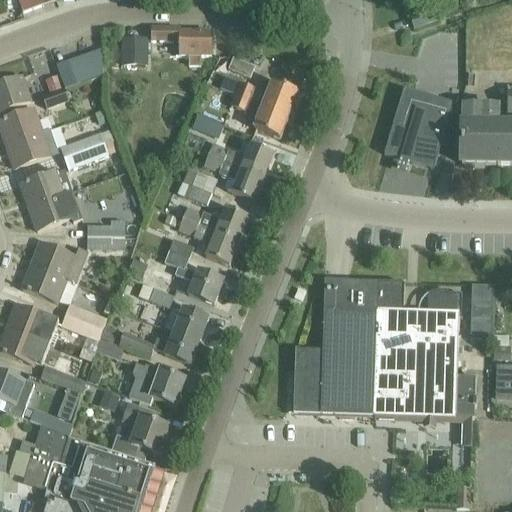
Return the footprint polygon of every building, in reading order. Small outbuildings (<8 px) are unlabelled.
[(18,0),(24,16),(44,9),(40,0),(18,0)] [(409,20),(413,31),(440,22),(436,11),(409,20)] [(189,60),(189,69),(201,69),(201,60),(211,59),(211,35),(180,35),(180,31),(151,31),(151,45),(179,45),(179,60),(189,60)] [(122,44),(122,69),(147,69),(146,44),(122,44)] [(104,51),(68,65),(77,89),(104,79),(104,51)] [(229,73),(250,82),(255,71),(233,62),(229,73)] [(77,89),(68,65),(56,69),(65,93),(42,102),(47,113),(70,105),(65,93),(77,89)] [(0,88),(0,116),(32,106),(23,81),(0,88)] [(241,85),(235,99),(263,109),(289,120),(299,96),(272,86),(268,96),(241,85)] [(511,90),(508,90),(507,117),(497,117),(498,111),(465,110),(465,129),(462,129),(461,168),(467,168),(467,173),(483,173),(483,168),(511,168),(511,90)] [(401,163),(399,169),(408,171),(410,165),(434,173),(454,107),(404,91),(384,158),(401,163)] [(263,109),(235,99),(231,109),(246,115),(245,120),(257,125),(254,132),(280,143),(289,120),(263,109)] [(0,125),(0,129),(7,150),(43,137),(35,113),(0,125)] [(220,140),(224,121),(204,116),(199,135),(220,140)] [(43,137),(7,150),(16,174),(52,161),(51,158),(58,155),(51,134),(43,137)] [(61,153),(65,164),(88,155),(104,149),(100,139),(61,153)] [(208,160),(264,182),(274,157),(250,148),(245,160),(213,147),(208,160)] [(88,155),(65,164),(70,176),(109,161),(104,149),(88,155)] [(264,182),(208,160),(203,172),(228,182),(225,189),(227,194),(231,196),(231,197),(255,206),(264,182)] [(192,189),(212,196),(216,185),(187,174),(184,185),(189,187),(192,189)] [(21,189),(30,212),(74,196),(65,175),(57,177),(57,176),(21,189)] [(212,196),(192,189),(189,187),(185,199),(208,208),(212,196)] [(74,196),(30,212),(39,235),(73,223),(75,227),(84,223),(74,196)] [(188,210),(183,223),(208,233),(239,244),(248,221),(225,212),(220,223),(188,210)] [(208,233),(183,223),(178,235),(210,248),(205,261),(229,270),(239,244),(208,233)] [(111,241),(124,241),(125,225),(111,224),(111,230),(88,229),(88,241),(111,241)] [(111,241),(88,241),(88,253),(124,253),(124,241),(111,241)] [(174,244),(169,255),(190,263),(194,252),(174,244)] [(41,246),(32,270),(67,284),(74,287),(87,257),(78,253),(75,261),(41,246)] [(190,263),(169,255),(164,267),(177,272),(175,279),(192,286),(187,298),(214,309),(223,286),(197,275),(196,277),(186,272),(190,263)] [(58,307),(70,309),(78,289),(74,287),(67,284),(32,270),(22,294),(58,308),(58,307)] [(293,417),(375,419),(378,314),(377,314),(378,286),(324,285),(322,354),(301,354),(295,370),(293,417)] [(378,314),(375,419),(473,422),(474,410),(476,409),(476,402),(475,402),(475,381),(457,380),(458,318),(461,317),(462,297),(448,297),(447,294),(439,294),(434,295),(430,296),(429,315),(403,315),(404,287),(378,286),(377,314),(378,314)] [(470,343),(492,343),(493,289),(472,289),(470,343)] [(149,306),(169,314),(174,302),(154,294),(149,306)] [(511,297),(501,298),(501,329),(511,329),(511,297)] [(110,301),(104,317),(109,319),(115,303),(110,301)] [(16,309),(7,332),(49,349),(58,327),(57,326),(51,323),(16,309)] [(70,309),(66,320),(88,329),(103,334),(107,324),(70,309)] [(172,336),(199,347),(208,324),(182,313),(172,336)] [(88,329),(66,320),(61,331),(86,341),(79,361),(91,365),(103,334),(88,329)] [(49,349),(7,332),(0,348),(0,355),(33,369),(34,366),(41,369),(49,349)] [(123,352),(124,351),(150,360),(152,354),(190,369),(199,347),(172,336),(168,347),(157,342),(154,349),(123,338),(119,350),(123,352)] [(123,352),(119,350),(100,344),(96,356),(119,364),(123,352)] [(149,409),(152,402),(174,410),(184,383),(145,368),(144,370),(136,367),(132,377),(136,383),(129,402),(149,409)] [(511,369),(496,369),(495,402),(511,402),(511,369)] [(41,382),(64,390),(83,398),(87,387),(45,370),(41,382)] [(0,402),(9,406),(5,415),(22,421),(26,411),(25,410),(34,388),(0,374),(0,402)] [(102,402),(118,410),(125,395),(108,388),(102,402)] [(117,440),(112,455),(135,463),(139,451),(158,458),(168,431),(156,427),(159,419),(129,408),(123,424),(132,427),(126,443),(117,440)] [(30,425),(69,439),(73,427),(34,414),(30,425)] [(454,422),(452,470),(472,471),(473,445),(466,444),(467,423),(454,422)] [(433,424),(432,444),(448,445),(450,425),(433,424)] [(135,463),(112,455),(41,430),(34,449),(23,446),(20,456),(16,455),(9,477),(53,491),(46,511),(151,511),(164,474),(154,470),(155,469),(135,463)] [(417,461),(396,461),(396,483),(417,483),(417,461)]
